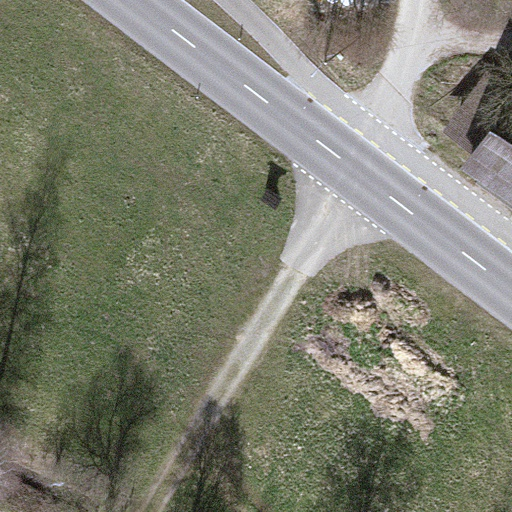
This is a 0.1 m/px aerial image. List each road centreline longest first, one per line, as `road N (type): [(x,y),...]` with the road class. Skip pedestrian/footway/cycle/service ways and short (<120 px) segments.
road 1 (track): [(148,511),(362,175),(374,119),(422,29),(511,47)]
road 2 (tertiary): [(511,296),(130,0)]
